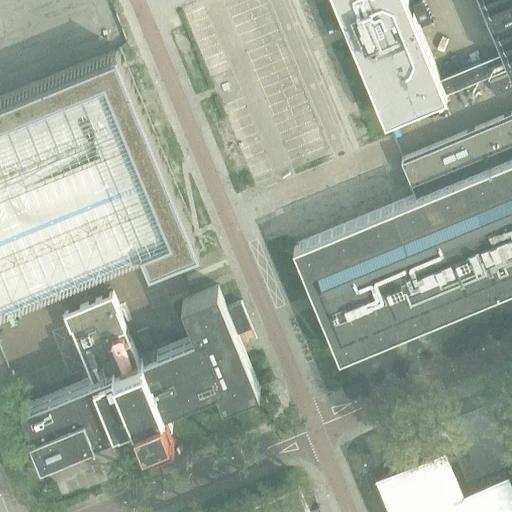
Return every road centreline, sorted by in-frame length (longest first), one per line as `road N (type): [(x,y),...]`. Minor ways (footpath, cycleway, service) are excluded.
road 1 (unclassified): [(314,428),(138,0)]
road 2 (unclassified): [(108,511),(314,428)]
road 3 (unclassified): [(314,428),(511,347)]
